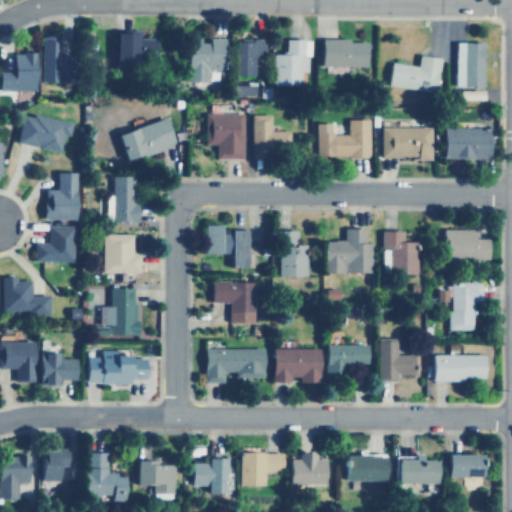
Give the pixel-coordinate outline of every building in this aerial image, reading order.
[(153,37),(137,36),(137,31),(112,30),(112,59),(153,60),(153,37)] [(38,37),(40,81),(66,80),(65,55),(58,56),(58,36),(38,37)] [(186,80),(208,80),(207,70),(222,70),(222,38),(200,39),(200,37),(185,37),(186,80)] [(263,38),(233,39),(233,74),(254,74),(254,59),(263,59),(263,38)] [(300,84),(299,71),(307,71),(307,39),(284,39),(284,52),(271,52),(272,84),(300,84)] [(364,39),(319,39),(319,65),(364,65),(364,39)] [(481,41),(455,41),(454,85),(481,85),(481,41)] [(10,51),(10,70),(0,70),(0,89),(33,88),(32,51),(10,51)] [(438,56),(417,54),(416,64),(389,62),(387,85),(435,90),(438,56)] [(14,143),(59,149),(61,134),(70,135),(72,120),(19,112),(14,143)] [(213,157),(241,157),(241,112),(202,112),(202,143),(213,143),(213,157)] [(288,130),(269,130),(269,113),(249,114),(249,156),(271,156),(270,145),(288,144),(288,130)] [(115,132),(123,159),(172,143),(164,116),(115,132)] [(314,155),(367,155),(366,118),(345,118),(345,133),(329,134),(329,122),(314,122),(314,155)] [(378,156),(415,155),(415,159),(429,159),(429,126),(378,126),(378,156)] [(442,158),(488,157),(488,126),(441,127),(442,158)] [(41,188),(42,219),(73,218),(72,171),(53,171),(54,188),(41,188)] [(134,218),(133,174),(110,175),(110,194),(105,194),(105,219),(134,218)] [(31,260),(72,260),(73,224),(46,224),(45,242),(31,241),(31,260)] [(247,265),(246,226),(200,226),(200,252),(228,252),(228,265),(247,265)] [(368,272),(368,227),(342,228),(342,239),(321,240),(322,272),(368,272)] [(486,259),(486,236),(475,236),(475,228),(439,228),(439,259),(486,259)] [(305,242),(295,242),(295,229),(274,229),(274,275),(305,275),(305,242)] [(416,241),(401,241),(401,229),(380,229),(380,271),(416,271),(416,241)] [(138,271),(138,253),(130,253),(130,233),(101,233),(101,271),(138,271)] [(46,314),(46,295),(28,295),(28,279),(15,279),(15,275),(0,275),(0,310),(26,310),(27,314),(46,314)] [(208,279),(207,303),(225,303),(225,321),(251,322),(252,280),(208,279)] [(447,329),(472,329),(472,301),(480,301),(480,280),(447,280),(447,329)] [(107,332),(132,333),(134,287),(108,286),(107,305),(97,304),(96,324),(108,324),(107,332)] [(376,338),(376,379),(396,379),(396,372),(413,372),(413,353),(395,353),(395,338),(376,338)] [(31,340),(0,340),(0,367),(12,367),(12,379),(30,379),(31,340)] [(323,344),(323,380),(342,380),(342,364),(367,363),(366,343),(323,344)] [(261,347),(201,348),(202,380),(261,380),(261,347)] [(318,381),(317,347),(269,348),(270,382),(318,381)] [(82,356),(82,382),(126,382),(125,354),(113,354),(113,349),(96,349),(96,355),(82,356)] [(56,357),(57,351),(35,351),(35,383),(57,384),(57,378),(72,378),(73,357),(56,357)] [(430,379),(483,379),(483,353),(430,353),(430,379)] [(143,357),(128,356),(127,378),(142,378),(143,357)] [(67,448),(38,447),(38,479),(56,479),(56,465),(67,465),(67,448)] [(122,473),(103,473),(103,452),(82,451),(81,499),(121,500),(122,473)] [(235,451),(235,485),(261,485),(261,473),(280,473),(280,451),(235,451)] [(285,452),(285,484),(322,484),(322,452),(285,452)] [(480,453),(444,453),(444,477),(480,477),(480,453)] [(0,497),(15,498),(15,481),(24,481),(25,455),(0,454),(0,497)] [(382,480),(382,454),(340,454),(340,480),(382,480)] [(222,457),(203,457),(203,462),(187,462),(188,485),(204,484),(205,493),(223,493),(222,457)] [(433,457),(390,457),(390,483),(433,483),(433,457)] [(170,499),(171,461),(132,460),(131,486),(149,486),(149,498),(170,499)]
